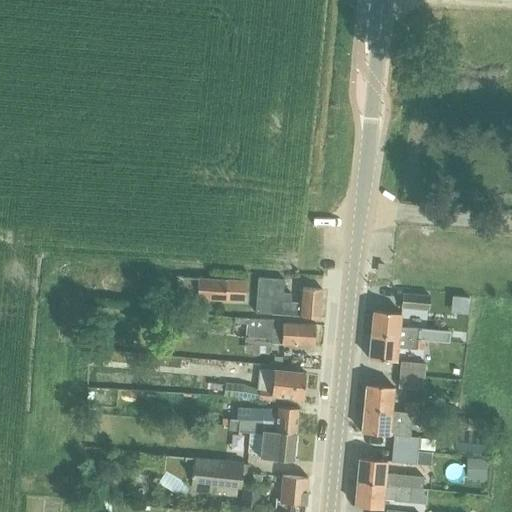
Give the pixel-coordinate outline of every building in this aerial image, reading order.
[(258,276),(255,311),(271,313),(320,317),(322,289),(302,287),(300,301),(290,301),(291,293),(283,292),(284,278),(258,276)] [(198,278),(178,277),(176,297),(196,299),(244,301),(245,281),(198,278)] [(428,310),(430,296),(402,293),(401,307),(428,310)] [(371,334),(424,339),(425,329),(399,327),(401,313),(373,310),(371,334)] [(142,320),(143,312),(134,311),(133,320),(142,320)] [(314,345),(315,324),(273,322),(273,320),(244,318),(243,333),(247,333),(247,336),(271,337),(271,343),(314,345)] [(424,339),(371,334),(368,358),(396,361),(397,347),(423,349),(424,339)] [(399,374),(423,376),(425,363),(400,361),(399,374)] [(303,398),(305,373),(273,369),(271,390),(259,389),(258,399),(271,400),(271,395),(303,398)] [(423,376),(399,374),(398,387),(422,390),(423,376)] [(222,383),(200,381),(199,391),(207,392),(221,393),(222,383)] [(242,397),(243,385),(225,383),(223,395),(242,397)] [(366,384),(363,408),(391,410),(394,387),(366,384)] [(175,408),(176,391),(160,390),(159,407),(175,408)] [(417,413),(418,403),(404,402),(403,412),(417,413)] [(239,408),(238,419),(276,420),(275,431),(296,433),(298,408),(277,406),(277,411),(270,411),(270,409),(239,408)] [(403,412),(363,408),(361,432),(393,435),(392,448),(416,450),(418,437),(405,436),(406,423),(417,424),(418,413),(417,413),(403,412)] [(421,415),(420,429),(438,431),(440,417),(421,415)] [(492,420),(467,418),(466,431),(486,433),(491,434),(492,420)] [(230,419),(229,430),(249,432),(247,453),(259,454),(259,457),(293,461),(296,433),(275,431),(276,420),(238,419),(230,419)] [(451,430),(449,451),(484,454),(486,433),(466,431),(451,430)] [(415,464),(416,450),(392,448),(391,461),(415,464)] [(165,455),(164,468),(184,481),(189,485),(189,489),(213,492),(214,483),(240,485),(242,463),(192,458),(165,455)] [(356,482),(422,488),(423,476),(385,473),(387,461),(359,458),(356,482)] [(485,458),(470,459),(470,479),(486,479),(485,458)] [(70,476),(69,483),(74,483),(74,487),(79,487),(80,477),(70,476)] [(258,482),(243,481),(240,506),(256,507),(258,482)] [(422,488),(356,482),(354,506),(382,508),(383,499),(394,500),(394,501),(409,502),(411,487),(422,488)] [(98,511),(99,501),(86,500),(85,511),(98,511)]
